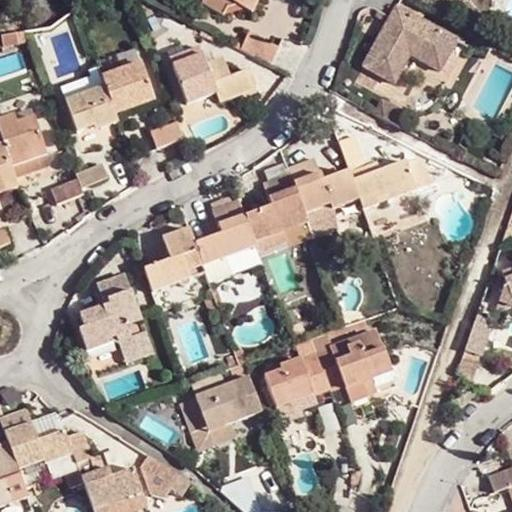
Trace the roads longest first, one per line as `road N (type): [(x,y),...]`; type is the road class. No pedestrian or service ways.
road 1 (residential): [(344,0),(322,80),(285,137),(65,263)]
road 2 (residential): [(428,511),(449,458),(511,408)]
